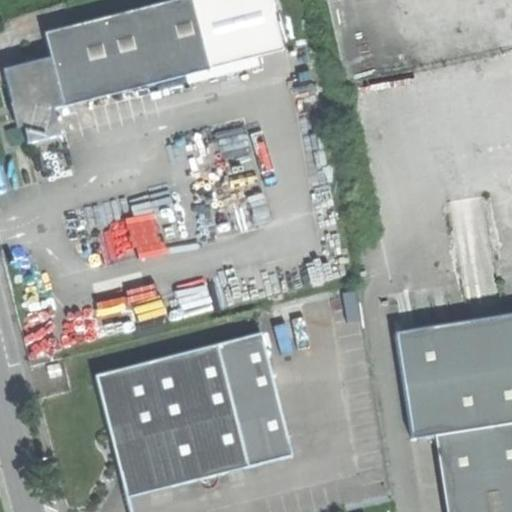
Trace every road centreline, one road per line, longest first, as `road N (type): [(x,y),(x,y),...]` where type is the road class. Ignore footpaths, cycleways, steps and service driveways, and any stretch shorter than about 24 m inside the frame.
road 1 (unknown): [(511,72),(458,72),(410,84),(383,113),(383,400),(402,511)]
road 2 (tertiary): [(32,511),(0,385)]
